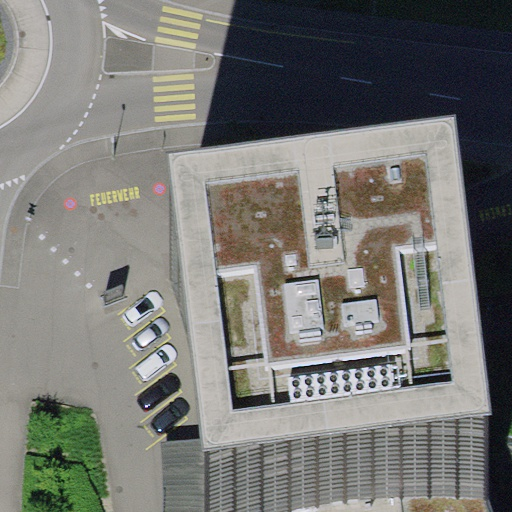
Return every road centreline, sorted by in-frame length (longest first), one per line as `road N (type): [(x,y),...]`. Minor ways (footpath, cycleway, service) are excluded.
road 1 (primary): [(511,90),(82,42)]
road 2 (unknown): [(137,321),(157,511)]
road 3 (primary): [(0,158),(57,114),(82,42)]
road 4 (unknown): [(0,321),(83,298),(109,302),(137,321)]
road 5 (unknown): [(131,176),(137,321)]
